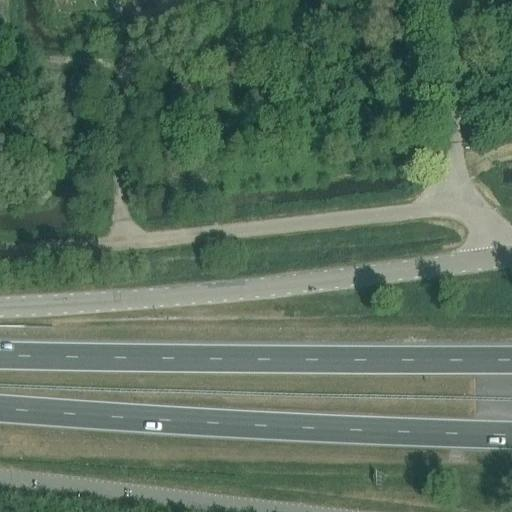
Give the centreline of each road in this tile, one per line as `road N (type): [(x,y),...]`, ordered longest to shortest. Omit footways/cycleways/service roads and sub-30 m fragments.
road 1 (trunk): [(0,409),(511,434)]
road 2 (trunk): [(511,361),(0,357)]
road 3 (tertiary): [(0,308),(203,294),(492,259)]
road 4 (unclassified): [(492,259),(457,186),(448,0)]
road 5 (track): [(0,252),(124,241)]
